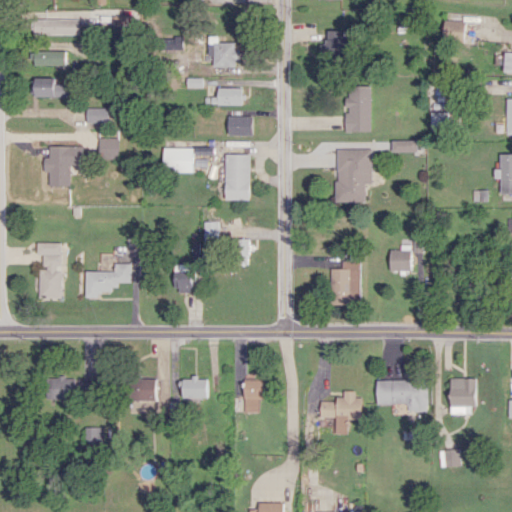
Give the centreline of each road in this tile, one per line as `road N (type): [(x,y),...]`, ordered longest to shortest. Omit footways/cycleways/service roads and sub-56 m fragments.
road 1 (residential): [(511,333),(0,329)]
road 2 (residential): [(290,0),(292,332)]
